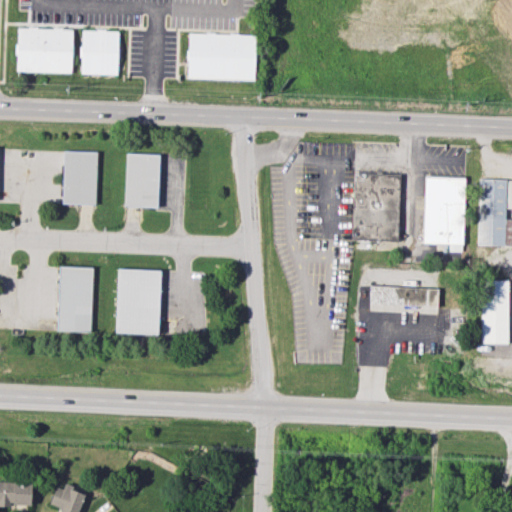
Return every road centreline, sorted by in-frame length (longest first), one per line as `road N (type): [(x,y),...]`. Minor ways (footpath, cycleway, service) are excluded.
road 1 (trunk): [(0,398),(511,420)]
road 2 (trunk): [(511,128),(0,107)]
road 3 (residential): [(262,511),(269,411),(238,117)]
